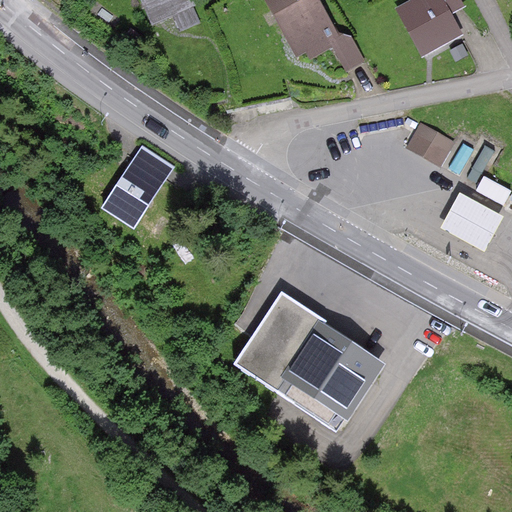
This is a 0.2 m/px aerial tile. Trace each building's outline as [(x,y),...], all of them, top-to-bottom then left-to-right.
[(193,0),(139,0),(151,27),(196,7),(193,0)] [(315,0),(266,0),(297,55),(308,50),(312,57),(339,43),(315,0)] [(460,0),(414,0),(396,10),(421,60),(464,37),(452,16),(466,10),(460,0)] [(454,144),(420,124),(406,150),(442,169),(454,144)] [(144,152),(104,211),(131,229),(171,170),(144,152)] [(511,192),(484,179),(476,192),(504,209),(511,192)] [(505,219),(460,196),(441,231),(485,254),(505,219)] [(238,369),(337,433),(381,366),(283,301),(238,369)]
